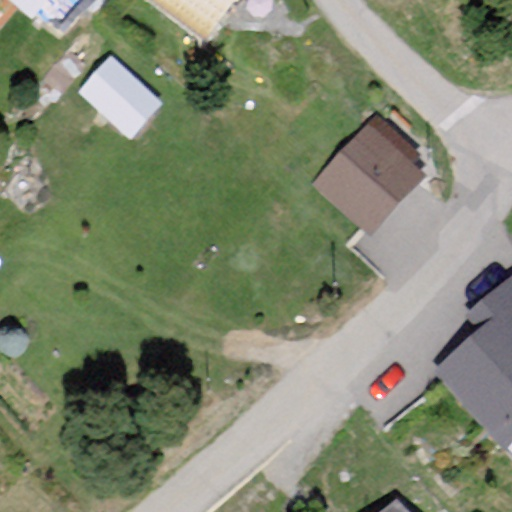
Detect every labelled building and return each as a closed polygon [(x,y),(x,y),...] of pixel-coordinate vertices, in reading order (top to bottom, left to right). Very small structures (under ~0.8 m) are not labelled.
[(16,0),(32,13),(36,8),(61,28),(83,0),(16,0)] [(141,0),(205,51),(245,0),(141,0)] [(109,63),(79,96),(131,143),(161,111),(109,63)] [(373,118),(317,183),(370,229),(419,172),(405,160),(412,152),(373,118)] [(511,274),(466,315),(478,328),(430,370),(511,462),(511,274)]
